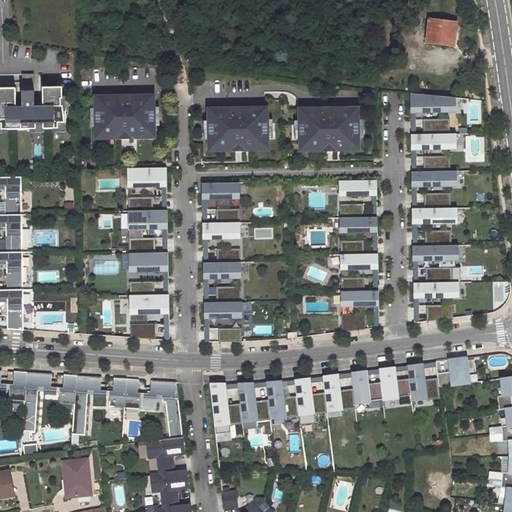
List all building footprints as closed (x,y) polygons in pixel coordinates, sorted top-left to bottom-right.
[(0,0),(0,86),(74,85),(74,54),(9,43),(7,0),(0,0)] [(426,44),(453,48),(457,23),(429,19),(426,44)] [(16,111),(16,89),(0,88),(0,124),(2,124),(2,130),(36,129),(36,126),(44,126),(44,129),(58,129),(58,123),(66,123),(65,106),(61,107),(61,99),(62,99),(62,88),(43,88),(43,111),(34,111),(34,92),(22,92),(22,111),(16,111)] [(455,98),(410,94),(410,112),(415,112),(455,111),(455,98)] [(154,96),(95,97),(96,138),(154,137),(154,96)] [(267,109),(208,110),(209,151),(268,150),(267,109)] [(299,110),(300,151),(358,150),(358,109),(299,110)] [(415,135),(410,136),(411,150),(416,150),(456,149),(455,134),(415,135)] [(448,168),(448,156),(423,157),(423,168),(448,168)] [(166,168),(128,169),(128,187),(162,186),(167,186),(166,168)] [(416,172),(411,172),(411,186),(416,186),(456,185),(456,172),(416,172)] [(21,177),(0,177),(0,190),(5,190),(5,215),(22,215),(21,196),(22,196),(21,177)] [(339,181),(339,195),(372,195),(377,195),(376,181),(339,181)] [(238,183),(201,183),(202,198),(239,198),(238,183)] [(340,212),(340,218),(363,218),(363,204),(348,204),(348,212),(340,212)] [(230,209),(216,209),(216,223),(239,223),(239,217),(231,217),(230,209)] [(412,209),(412,223),(417,223),(457,222),(457,209),(417,209),(412,209)] [(167,210),(128,211),(129,229),(162,228),(167,228),(167,210)] [(5,215),(0,215),(0,227),(6,228),(6,253),(22,252),(22,233),(22,215),(5,215)] [(340,218),(340,232),(372,232),(377,232),(377,217),(372,217),(363,218),(340,218)] [(207,223),(202,223),(202,238),(207,238),(239,237),(239,223),(216,223),(207,223)] [(429,242),(450,240),(449,231),(428,232),(429,242)] [(145,238),(129,239),(129,253),(155,253),(155,246),(145,246),(145,238)] [(417,246),(412,246),(413,260),(418,260),(458,260),(457,245),(417,246)] [(216,249),(216,263),(240,262),(240,256),(231,257),(231,249),(216,249)] [(6,253),(0,252),(0,265),(6,265),(7,290),(23,290),(22,271),(23,271),(23,252),(22,252),(6,253)] [(155,253),(129,253),(129,271),(163,270),(168,270),(168,253),(163,253),(155,253)] [(373,254),(340,255),(341,269),(373,268),(378,268),(378,254),(373,254)] [(208,263),(203,263),(203,278),(208,278),(241,277),(240,262),(216,263),(208,263)] [(425,275),(426,283),(452,283),(451,268),(435,268),(435,275),(425,275)] [(350,286),(341,286),(341,292),(364,291),(364,278),(350,278),(350,286)] [(130,290),(130,296),(155,295),(154,281),(140,282),(140,289),(130,290)] [(418,283),(413,283),(413,297),(418,297),(458,297),(458,283),(452,283),(426,283),(418,283)] [(216,294),(216,303),(241,302),(241,287),(223,287),(224,294),(216,294)] [(7,290),(0,290),(0,302),(7,303),(7,329),(23,330),(23,308),(24,308),(23,290),(7,290)] [(341,292),(341,306),(374,305),(378,305),(378,291),(373,291),(364,291),(341,292)] [(168,295),(130,296),(130,314),(164,313),(169,313),(168,295)] [(209,303),(204,303),(204,318),(209,318),(241,317),(241,302),(216,303),(209,303)] [(436,313),(426,313),(426,322),(452,318),(452,305),(436,305),(436,313)] [(350,323),(342,322),(342,332),(366,329),(365,315),(350,315),(350,323)] [(130,332),(130,338),(156,340),(155,324),(140,324),(140,332),(130,332)] [(218,342),(237,343),(241,342),(241,328),(218,329),(218,342)] [(450,372),(437,374),(437,377),(438,382),(438,387),(469,383),(466,358),(449,360),(450,372)] [(421,364),(407,366),(408,370),(409,379),(411,400),(425,398),(426,400),(440,399),(438,387),(438,382),(424,384),(423,379),(422,369),(421,364)] [(394,372),(393,367),(379,369),(379,374),(380,383),(382,399),(397,398),(397,396),(404,395),(405,403),(412,402),(411,400),(409,379),(395,381),(394,372)] [(0,391),(7,392),(7,388),(10,388),(9,400),(24,401),(26,372),(14,371),(13,385),(1,384),(1,371),(0,370),(0,391)] [(365,371),(350,372),(351,377),(352,389),(353,394),(354,403),(369,401),(368,399),(375,398),(376,406),(383,406),(382,399),(380,383),(366,384),(365,376),(365,371)] [(22,431),(35,432),(38,390),(44,391),(44,395),(57,395),(57,392),(60,392),(59,403),(74,404),(76,376),(64,375),(63,388),(50,387),(51,374),(26,372),(24,401),(22,431)] [(337,374),(322,376),(323,381),(324,392),(325,397),(327,411),(341,409),(341,411),(355,410),(354,403),(353,394),(340,396),(340,391),(338,379),(337,374)] [(72,435),(85,435),(88,394),(94,394),(93,398),(106,399),(106,395),(109,395),(108,407),(124,408),(126,379),(113,378),(113,391),(100,390),(101,377),(76,376),(74,404),(72,435)] [(511,511),(511,404),(511,395),(511,394),(511,376),(501,378),(503,395),(498,396),(499,409),(506,408),(508,425),(501,426),(503,441),(509,440),(510,457),(509,474),(502,473),(501,488),(507,489),(504,511),(511,511)] [(308,378),(293,379),(294,384),(296,395),(296,400),(298,414),(313,412),(313,414),(327,413),(327,411),(325,397),(311,399),(310,394),(309,383),(308,378)] [(170,439),(182,437),(176,382),(151,381),(150,394),(137,393),(138,380),(126,379),(124,408),(139,409),(140,397),(143,397),(143,401),(156,402),(156,398),(162,399),(162,402),(165,403),(170,439)] [(280,379),(265,380),(266,385),(268,398),(269,403),(270,418),(284,416),(285,418),(299,416),(298,414),(296,400),(283,401),(282,397),(281,385),(280,380),(280,379)] [(252,381),(237,382),(238,387),(240,403),(241,407),(242,422),(257,420),(257,422),(271,420),(270,418),(269,403),(255,405),(254,400),(252,387),(252,382),(252,381)] [(224,383),(209,383),(214,425),(228,423),(229,425),(243,424),(242,422),(241,407),(227,409),(226,404),(224,388),(224,383)] [(170,439),(146,441),(148,458),(157,457),(159,475),(174,473),(172,459),(170,459),(170,455),(172,455),(184,454),(182,437),(170,439)] [(90,496),(86,462),(63,465),(66,499),(90,496)] [(161,491),(163,509),(178,507),(176,493),(174,493),(174,490),(176,489),(188,488),(186,471),(174,473),(159,475),(150,476),(152,492),(161,491)] [(10,483),(8,474),(0,475),(0,498),(7,497),(5,484),(10,483)] [(222,494),(224,508),(237,506),(235,492),(222,494)] [(260,511),(252,503),(243,511),(237,511),(260,511)]
